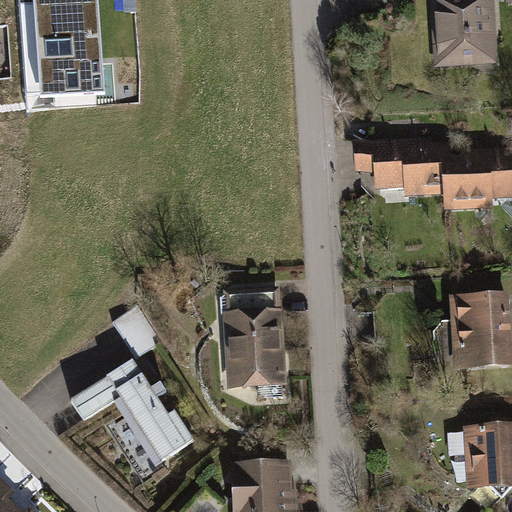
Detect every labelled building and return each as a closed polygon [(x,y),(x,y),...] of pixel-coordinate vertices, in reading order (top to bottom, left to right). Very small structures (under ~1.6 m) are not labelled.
[(106,97),(99,0),(36,0),(35,0),(42,101),(106,97)] [(496,0),(434,0),(438,71),(500,68),(496,0)] [(433,145),(360,148),(362,180),(379,179),(380,194),(407,192),(408,203),(450,201),(448,164),(447,150),(433,150),(433,145)] [(511,154),(468,157),(468,163),(448,164),(450,201),(451,218),(496,216),(495,204),(511,203),(511,154)] [(229,315),(232,389),(288,387),(284,288),(228,290),(228,296),(222,296),(223,315),(229,315)] [(511,290),(454,294),(458,367),(511,364),(511,290)] [(136,309),(114,323),(139,360),(161,346),(136,309)] [(150,389),(133,363),(70,405),(83,424),(117,402),(160,466),(195,443),(175,412),(168,416),(158,401),(168,394),(160,382),(150,389)] [(511,419),(469,422),(472,484),(486,483),(499,499),(511,486),(511,419)] [(296,511),(294,454),(234,456),(236,511),(296,511)] [(460,486),(470,485),(469,459),(459,459),(460,486)] [(0,511),(30,511),(29,510),(27,511),(18,511),(6,501),(13,494),(0,481),(0,511)]
